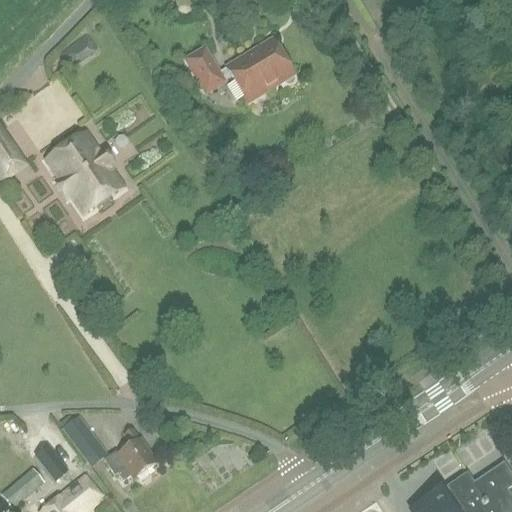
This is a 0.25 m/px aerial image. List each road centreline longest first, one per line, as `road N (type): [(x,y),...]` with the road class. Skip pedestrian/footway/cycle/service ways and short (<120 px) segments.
road 1 (track): [(324,0),(511,300)]
road 2 (unclassified): [(0,411),(158,409),(274,445),(307,485)]
road 3 (tertiary): [(504,354),(463,369),(368,445)]
road 4 (tertiary): [(368,445),(414,424),(504,354)]
road 5 (unclassified): [(0,97),(93,0)]
